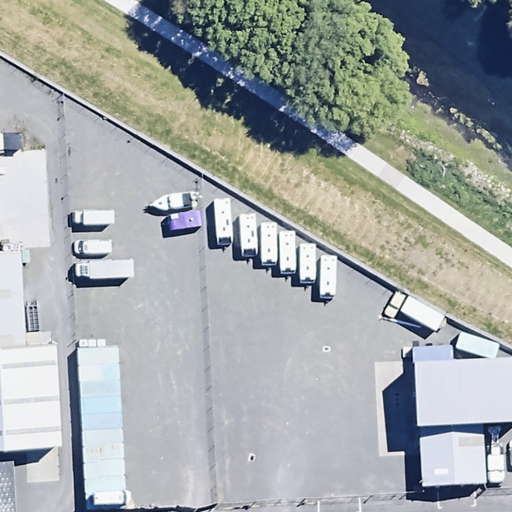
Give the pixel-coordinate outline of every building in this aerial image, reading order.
[(31,249),(0,249),(0,380),(35,380),(31,249)] [(408,301),(370,301),(371,346),(409,345),(408,301)] [(114,310),(74,311),(75,395),(115,394),(114,310)] [(511,349),(412,353),(417,483),(491,480),(489,422),(511,420),(511,349)] [(17,511),(15,444),(0,444),(0,511),(17,511)]
